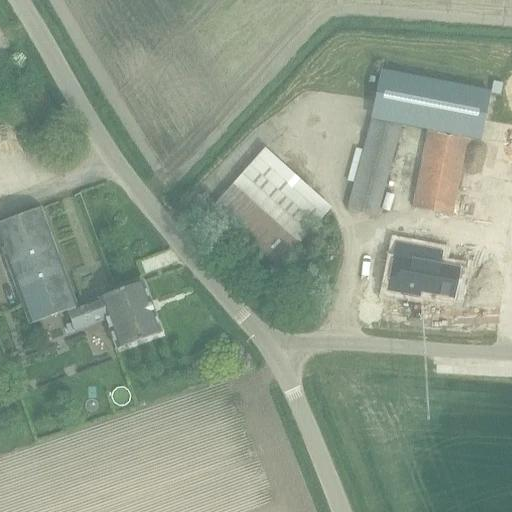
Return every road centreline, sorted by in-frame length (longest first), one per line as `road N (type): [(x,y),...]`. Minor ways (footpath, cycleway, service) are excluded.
road 1 (unclassified): [(276,359),(132,186),(17,0)]
road 2 (unclassified): [(276,359),(327,345),(511,356)]
road 3 (unclassified): [(338,511),(276,359)]
